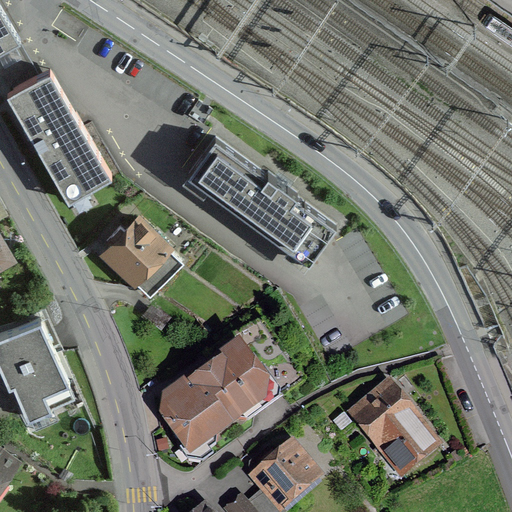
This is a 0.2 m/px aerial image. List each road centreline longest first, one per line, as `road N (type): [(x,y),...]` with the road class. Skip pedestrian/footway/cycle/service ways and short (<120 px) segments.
road 1 (tertiary): [(91,0),(354,174),(416,245),(511,445)]
road 2 (tertiary): [(0,154),(70,283),(119,402),(133,511)]
